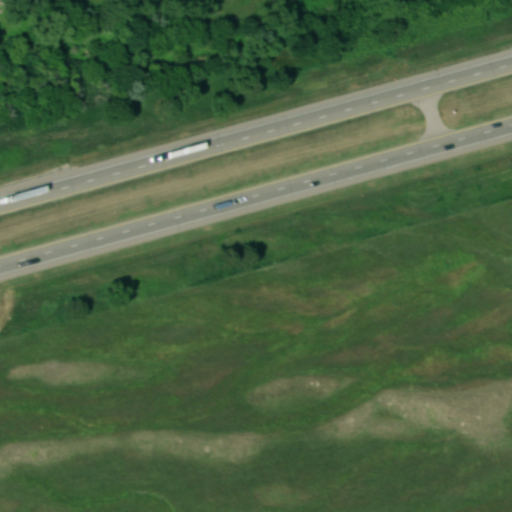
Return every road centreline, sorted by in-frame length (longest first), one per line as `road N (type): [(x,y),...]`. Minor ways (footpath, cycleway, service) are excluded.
road 1 (motorway): [(0,271),(511,130)]
road 2 (motorway): [(511,68),(0,207)]
